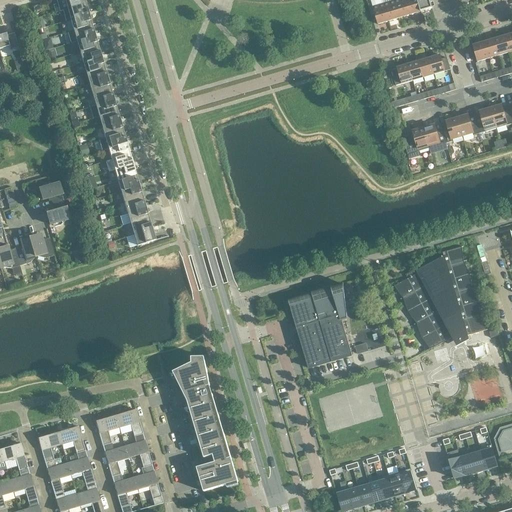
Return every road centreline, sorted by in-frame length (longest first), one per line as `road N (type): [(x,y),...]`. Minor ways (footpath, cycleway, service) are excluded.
road 1 (tertiary): [(282,495),(196,208)]
road 2 (tertiary): [(186,211),(270,498)]
road 3 (residential): [(186,211),(170,217),(104,0)]
road 4 (residential): [(177,511),(136,383),(80,395)]
road 5 (residential): [(167,109),(347,58)]
road 6 (residential): [(115,511),(80,395)]
